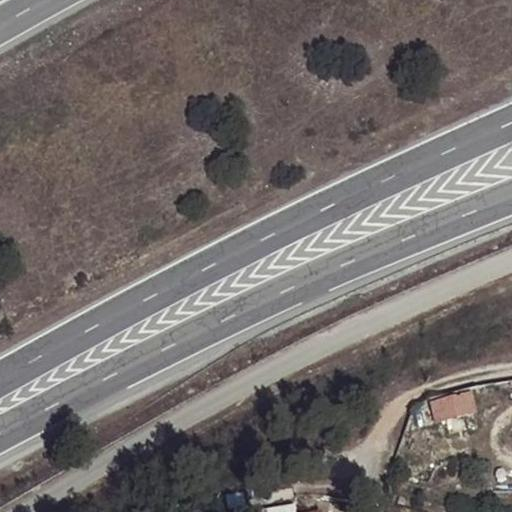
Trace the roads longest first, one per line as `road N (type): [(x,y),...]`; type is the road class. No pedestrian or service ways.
road 1 (motorway): [(0,379),(141,300),(511,124)]
road 2 (motorway): [(0,436),(273,296),(511,193)]
road 3 (residential): [(18,511),(367,321),(511,258)]
road 4 (residential): [(511,370),(437,385),(404,402),(378,444),(372,505)]
